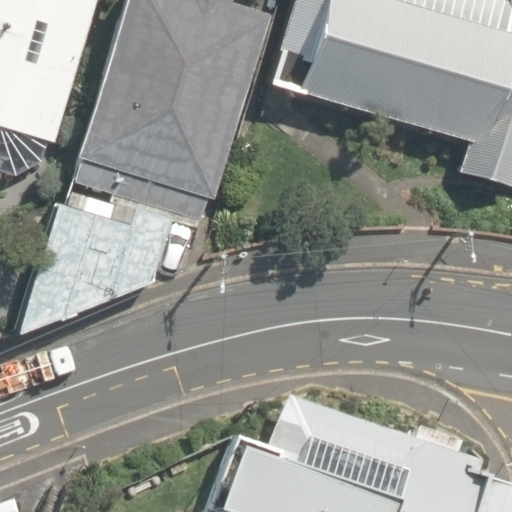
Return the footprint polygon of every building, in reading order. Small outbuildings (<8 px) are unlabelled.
[(0,0),(0,131),(45,145),(88,0),(0,0)] [(264,20),(197,0),(113,0),(61,176),(205,219),(264,20)] [(511,0),(288,0),(265,86),(465,141),(456,172),(511,187),(511,0)] [(165,216),(46,201),(6,337),(141,284),(165,216)] [(258,445),(216,434),(195,511),(184,511),(173,509),(172,511),(501,511),(511,473),(511,459),(271,394),(258,445)]
